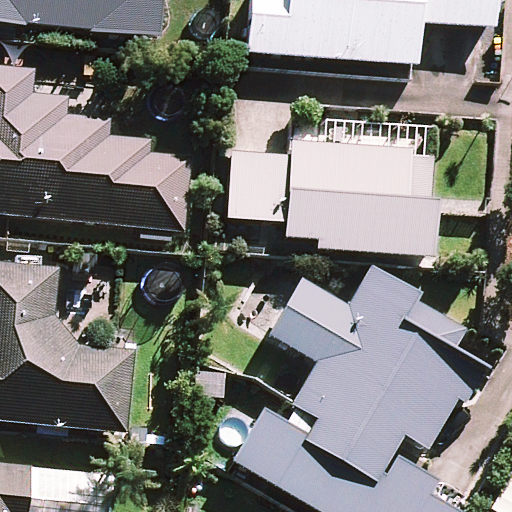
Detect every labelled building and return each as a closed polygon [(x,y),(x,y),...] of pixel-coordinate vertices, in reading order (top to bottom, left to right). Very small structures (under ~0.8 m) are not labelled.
[(0,0),(0,26),(152,41),(155,0),(0,0)] [(247,0),(243,57),(413,68),(416,27),(492,32),(493,0),(247,0)] [(32,67),(0,64),(0,213),(184,227),(189,155),(160,152),(161,141),(107,137),(108,120),(67,117),(68,98),(30,95),(32,67)] [(304,121),(296,121),(294,153),(238,150),(234,213),(291,217),(289,241),(439,250),(446,132),(383,128),(304,124),(304,121)] [(426,287),(378,259),(352,303),(308,278),(277,331),(322,358),(287,417),(270,407),(240,458),(332,511),(460,511),(470,496),(394,452),(408,429),(436,445),(482,365),(406,320),(426,287)] [(59,265),(0,260),(0,416),(125,427),(132,349),(52,342),(59,265)] [(7,433),(0,431),(0,511),(112,511),(116,476),(62,472),(63,464),(5,459),(7,433)]
